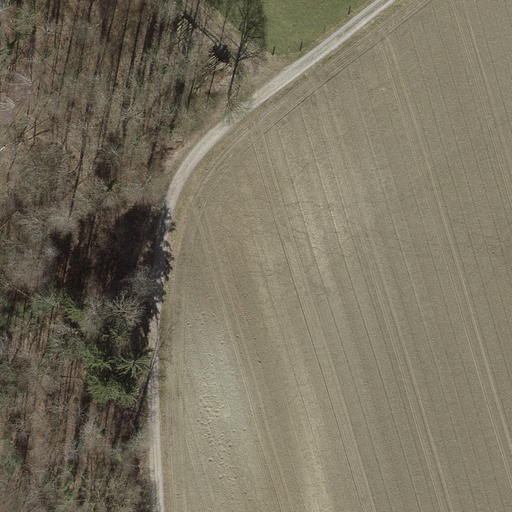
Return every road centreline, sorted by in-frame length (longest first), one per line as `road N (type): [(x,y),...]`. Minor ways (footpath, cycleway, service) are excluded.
road 1 (track): [(159,511),(153,356),(167,216),(182,174),(211,138),(275,85)]
road 2 (track): [(275,85),(386,0)]
road 3 (track): [(275,85),(186,0)]
